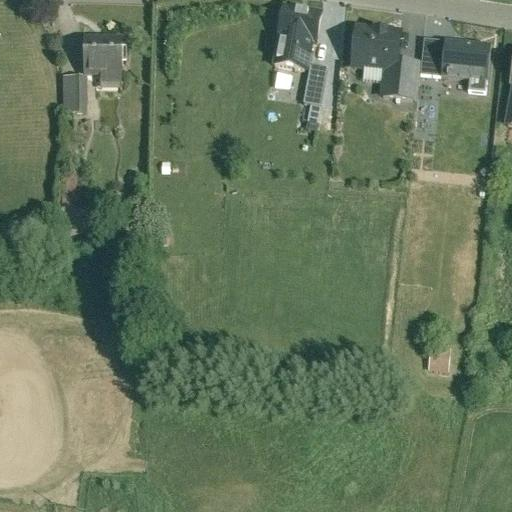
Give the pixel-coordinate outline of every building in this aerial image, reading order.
[(326,14),(290,8),(283,42),(291,44),(287,64),(310,69),(314,48),(319,49),(326,14)] [(407,32),(360,27),(356,73),(387,76),(385,102),(419,105),(423,66),(404,64),(407,32)] [(484,46),(445,38),(435,90),(454,94),(457,76),(477,80),(484,46)] [(130,39),(91,39),(91,78),(109,79),(109,86),(130,86),(130,39)] [(274,46),(264,45),(263,63),(273,64),(274,46)] [(334,73),(315,69),(308,106),(327,110),(334,73)] [(92,117),(92,82),(68,81),(68,117),(92,117)] [(69,182),(68,213),(84,213),(84,182),(69,182)] [(68,213),(67,213),(66,248),(99,235),(99,213),(84,213),(68,213)] [(436,348),(433,373),(454,376),(457,350),(436,348)]
